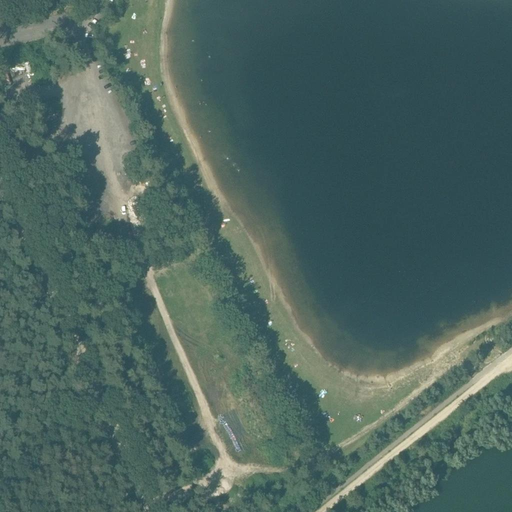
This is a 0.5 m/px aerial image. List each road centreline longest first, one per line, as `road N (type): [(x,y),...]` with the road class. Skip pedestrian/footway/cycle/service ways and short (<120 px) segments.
road 1 (unclassified): [(150,511),(0,177)]
road 2 (track): [(511,361),(332,511)]
